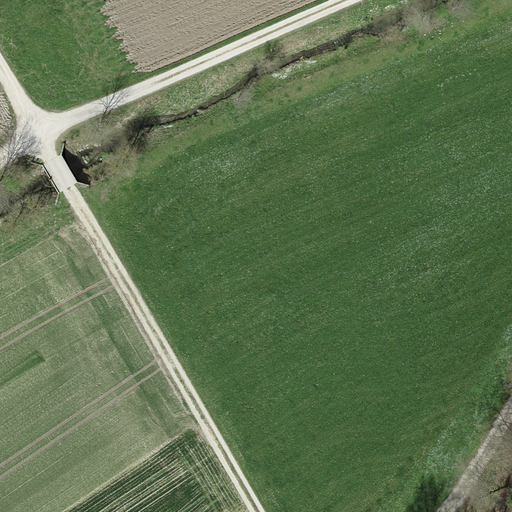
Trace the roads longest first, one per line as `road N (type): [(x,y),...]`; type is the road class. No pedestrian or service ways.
road 1 (track): [(259,511),(37,133),(0,158)]
road 2 (track): [(348,0),(37,133),(0,68)]
